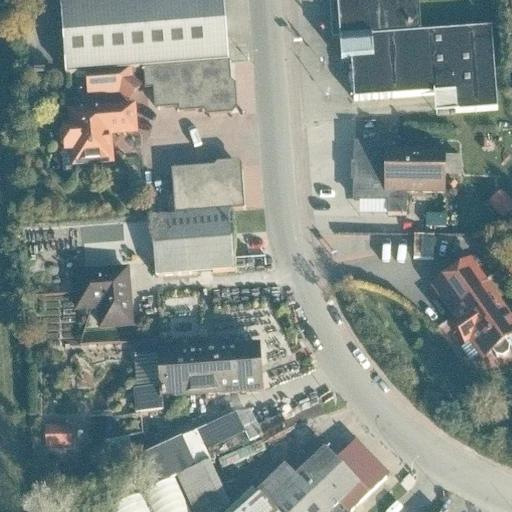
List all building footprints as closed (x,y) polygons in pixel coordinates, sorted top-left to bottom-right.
[(238,112),(236,88),(232,84),(224,0),(77,0),(62,1),(68,78),(87,77),(89,100),(120,97),(129,106),(143,89),(134,81),(133,73),(144,72),(146,92),(154,92),(156,113),(179,111),(180,116),(205,114),(209,119),(233,117),(238,112)] [(353,66),(356,104),(436,97),(437,118),(500,113),(493,29),(423,34),(419,0),(330,0),(334,42),(342,41),(344,66),(353,66)] [(62,136),(63,150),(66,152),(66,157),(72,156),(73,171),(116,168),(113,140),(139,137),(136,107),(68,112),(69,127),(64,128),(64,133),(62,136)] [(395,144),(356,143),(356,164),(354,164),(353,182),(356,182),(355,203),(390,203),(390,216),(409,216),(409,196),(412,196),(412,199),(421,199),(421,196),(449,196),(449,152),(395,152),(395,144)] [(176,215),(246,209),(242,165),(238,162),(219,164),(216,167),(173,171),(176,215)] [(151,219),(156,278),(236,271),(232,212),(151,219)] [(437,259),(437,234),(416,234),(416,259),(437,259)] [(433,289),(459,326),(454,329),(467,347),(472,344),(486,364),(511,345),(511,314),(473,260),(433,289)] [(99,332),(135,329),(130,268),(72,272),(75,313),(98,311),(99,332)] [(136,359),(158,357),(160,389),(135,391),(137,415),(164,413),(163,402),(265,394),(261,344),(167,352),(167,341),(135,344),(136,359)] [(226,511),(232,509),(211,463),(264,438),(264,437),(287,426),(282,417),(259,428),(257,423),(245,429),(238,414),(146,457),(160,486),(177,478),(193,511),(226,511)] [(49,428),(51,451),(75,449),(73,426),(49,428)] [(106,443),(111,466),(134,462),(129,438),(106,443)] [(335,511),(344,503),(352,511),(366,511),(352,496),(362,486),(326,449),(297,477),(286,466),(257,494),(254,492),(232,511),(335,511)] [(361,489),(371,498),(382,486),(373,477),(361,489)] [(179,511),(188,507),(176,481),(167,485),(179,511)]
